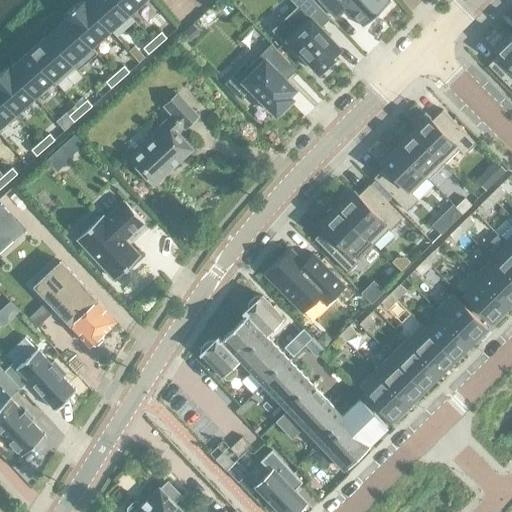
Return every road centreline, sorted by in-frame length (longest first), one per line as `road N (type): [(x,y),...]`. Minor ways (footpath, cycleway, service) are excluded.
road 1 (residential): [(61,511),(229,252),(424,44)]
road 2 (residential): [(424,44),(511,131)]
road 3 (residential): [(434,425),(347,511)]
